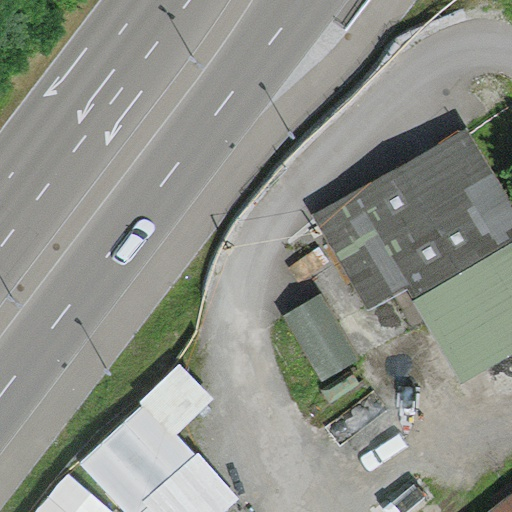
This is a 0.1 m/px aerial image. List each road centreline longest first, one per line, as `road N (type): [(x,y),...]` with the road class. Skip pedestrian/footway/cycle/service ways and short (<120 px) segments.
road 1 (secondary): [(0,395),(300,0)]
road 2 (secondary): [(157,0),(0,208)]
